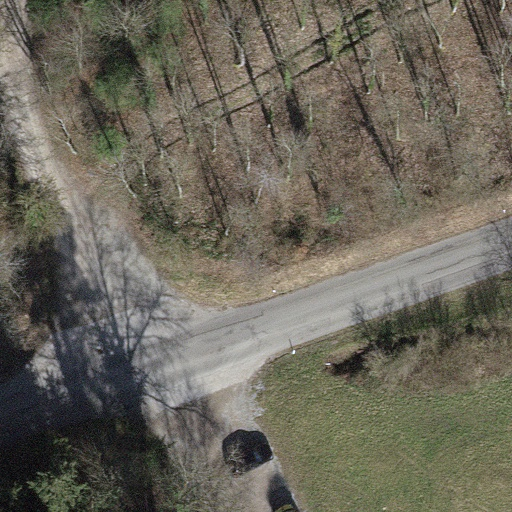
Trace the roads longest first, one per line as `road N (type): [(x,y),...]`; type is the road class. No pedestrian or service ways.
road 1 (tertiary): [(511,253),(0,434)]
road 2 (track): [(0,3),(54,203),(181,368)]
road 3 (track): [(236,511),(181,368)]
